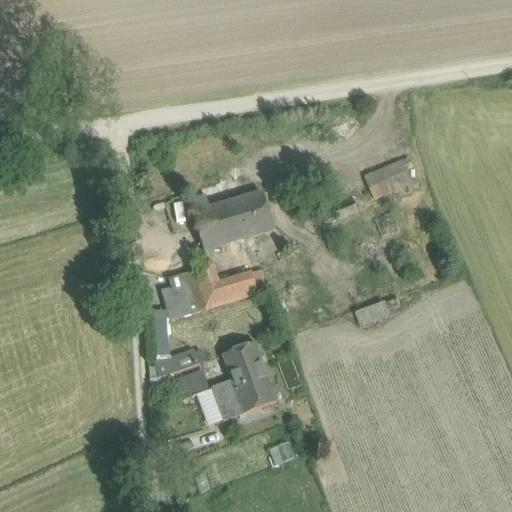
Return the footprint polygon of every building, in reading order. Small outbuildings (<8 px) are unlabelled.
[(409,160),(365,179),(374,201),(411,185),(405,171),(412,168),(409,160)] [(210,210),(192,215),(204,253),(274,232),(262,194),(210,210)] [(206,197),(188,202),(192,215),(210,210),(206,197)] [(354,200),(321,213),(326,225),(358,213),(354,200)] [(392,213),(375,221),(382,238),(399,230),(392,213)] [(213,268),(190,275),(190,276),(201,313),(236,303),(230,282),(218,285),(213,268)] [(251,275),(258,296),(269,293),(262,272),(251,275)] [(251,275),(230,282),(236,303),(258,296),(251,275)] [(190,276),(170,281),(172,291),(165,292),(171,321),(201,314),(200,313),(201,313),(190,276)] [(356,314),(361,329),(390,319),(385,304),(356,314)] [(277,404),(256,345),(223,357),(232,383),(211,390),(224,424),(277,404)] [(194,354),(155,368),(160,381),(199,367),(199,366),(205,364),(201,353),(194,356),(194,354)] [(202,373),(177,382),(185,402),(209,393),(202,373)]
